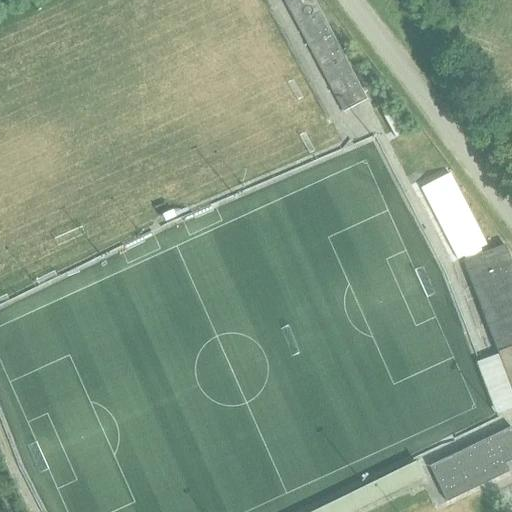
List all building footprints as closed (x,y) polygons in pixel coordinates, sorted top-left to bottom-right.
[(366,100),(312,0),(289,0),(284,3),(343,113),(366,100)] [(464,258),(494,241),(443,151),(413,168),(464,258)] [(463,262),(511,391),(511,267),(504,246),(463,262)] [(429,467),(446,503),(509,472),(505,464),(511,460),(511,430),(511,428),(429,467)] [(305,511),(354,511),(430,479),(422,461),(305,511)]
